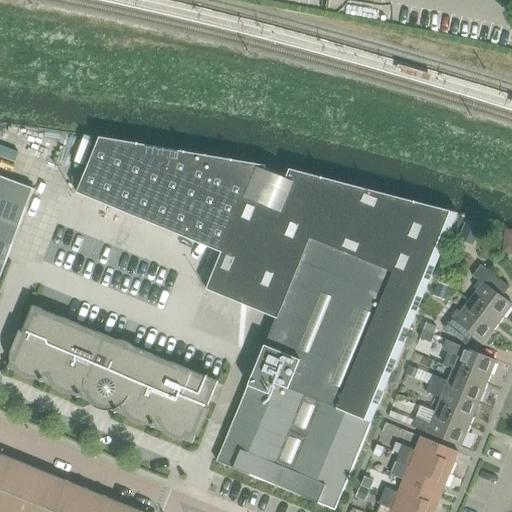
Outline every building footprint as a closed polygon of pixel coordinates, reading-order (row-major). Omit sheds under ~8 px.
[(99,139),(76,194),(221,253),(255,171),(100,138),(99,139)] [(458,214),(255,171),(221,253),(206,290),(275,319),(216,463),(335,511),(458,214)] [(0,279),(34,189),(0,176),(0,279)] [(465,222),(458,241),(474,247),(481,229),(465,222)] [(480,291),(471,302),(500,324),(511,308),(511,303),(504,297),(511,288),(483,266),(475,277),(482,282),(476,288),(480,291)] [(73,275),(67,293),(76,296),(82,277),(73,275)] [(439,283),(436,295),(446,298),(450,287),(439,283)] [(485,343),(500,324),(471,302),(462,314),(459,311),(446,328),(468,345),(475,335),(485,343)] [(145,427),(147,426),(164,433),(165,435),(167,437),(169,438),(172,440),(174,441),(177,441),(179,442),(182,442),(184,442),(192,445),(218,382),(33,306),(7,369),(15,372),(17,374),(19,376),(21,377),(23,379),(26,380),(28,380),(31,381),(33,381),(36,381),(52,387),(54,389),(56,391),(58,393),(60,394),(63,395),(65,396),(68,396),(71,396),(73,396),(127,418),(128,420),(130,422),(132,423),(135,425),(137,426),(140,426),(142,427),(145,427)] [(422,321),(419,329),(432,333),(436,327),(422,321)] [(459,356),(454,369),(488,383),(497,361),(449,341),(445,350),(459,356)] [(417,354),(413,366),(430,372),(434,359),(417,354)] [(409,366),(406,374),(417,378),(420,370),(409,366)] [(479,404),(488,383),(454,369),(448,381),(435,376),(431,384),(479,404)] [(442,398),(437,411),(471,425),(479,404),(431,384),(428,392),(442,398)] [(462,447),(471,425),(437,411),(436,413),(420,407),(416,418),(417,419),(413,427),(462,447)] [(415,451),(402,446),(399,453),(450,474),(459,453),(421,437),(415,451)] [(396,443),(393,451),(399,453),(402,446),(396,443)] [(378,446),(374,454),(381,457),(384,449),(378,446)] [(408,468),(403,480),(441,495),(450,474),(399,453),(395,462),(408,468)] [(0,511),(137,511),(2,457),(0,461),(0,511)] [(365,477),(362,486),(370,489),(374,481),(365,477)] [(382,496),(421,511),(434,511),(441,495),(403,480),(397,493),(385,488),(382,496)] [(391,510),(390,511),(421,511),(382,496),(378,505),(391,510)]
